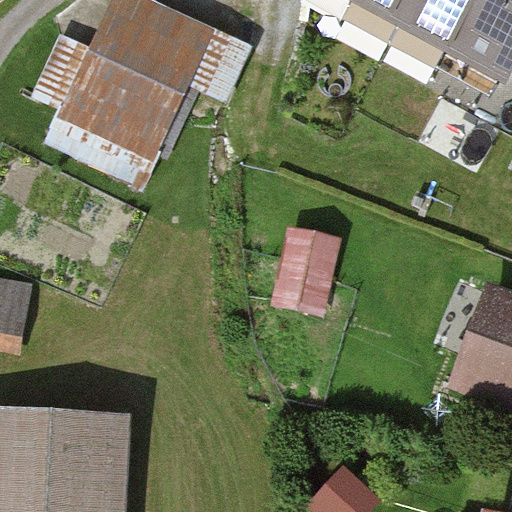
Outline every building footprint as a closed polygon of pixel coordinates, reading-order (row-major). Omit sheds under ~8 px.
[(220,39),(133,0),(114,0),(59,121),(161,167),(220,39)] [(511,0),(288,0),(376,45),(366,66),(511,140),(511,0)] [(332,319),(349,240),(294,229),(277,307),(332,319)] [(0,333),(27,339),(40,282),(0,273),(0,333)] [(511,294),(488,286),(449,396),(511,417),(511,294)] [(124,511),(130,421),(0,414),(0,511),(124,511)] [(348,471),(314,511),(382,511),(389,504),(348,471)]
